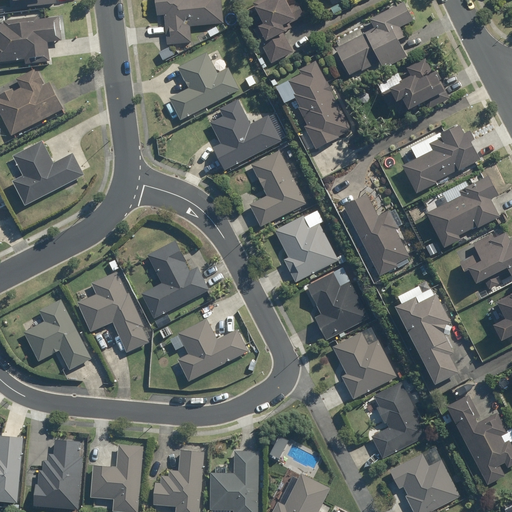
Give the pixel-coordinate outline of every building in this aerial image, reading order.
[(5,0),(8,0),(10,11),(56,5),(54,0),(5,0)] [(158,0),(160,14),(167,13),(170,43),(194,41),(193,25),(226,22),(223,0),(158,0)] [(257,0),(251,3),(262,24),(257,27),(253,30),(271,62),(292,51),(282,32),(292,27),(290,23),(303,16),(296,3),(287,7),(283,0),(257,0)] [(369,19),(373,28),(335,48),(348,74),(360,68),(361,71),(379,61),(383,69),(406,57),(397,40),(404,36),(399,27),(412,21),(402,2),(369,19)] [(0,63),(24,61),(24,66),(49,63),(47,44),(60,43),(58,20),(37,22),(37,20),(3,24),(3,26),(0,26),(0,63)] [(176,68),(186,89),(167,99),(179,121),(237,90),(226,68),(216,73),(205,53),(176,68)] [(377,83),(382,91),(380,92),(387,106),(393,103),(398,113),(423,100),(428,110),(449,98),(439,81),(437,82),(424,58),(406,68),(410,76),(400,81),(396,73),(377,83)] [(293,92),(292,92),(299,107),(298,108),(306,124),(303,126),(315,149),(351,130),(314,61),(298,70),(300,73),(287,80),(293,92)] [(0,117),(11,138),(63,111),(49,84),(42,88),(41,87),(43,86),(37,74),(35,75),(34,72),(15,81),(20,90),(13,94),(12,91),(0,96),(0,117)] [(222,171),(281,141),(267,115),(249,125),(236,100),(217,109),(221,117),(208,123),(219,144),(211,148),(222,171)] [(432,151),(401,166),(415,193),(436,183),(434,181),(457,169),(457,171),(480,160),(470,141),(473,139),(469,131),(463,134),(459,125),(439,135),(441,138),(429,144),(432,151)] [(29,206),(88,176),(77,154),(57,164),(45,141),(16,156),(26,176),(16,182),(29,206)] [(305,204),(278,151),(249,165),(265,196),(247,205),(259,228),(305,204)] [(458,190),(460,195),(425,213),(443,248),(460,239),(458,236),(476,227),(477,228),(499,217),(490,199),(497,196),(487,176),(458,190)] [(339,183),(329,188),(336,203),(346,197),(339,183)] [(343,207),(379,275),(397,266),(396,264),(409,257),(395,230),(397,229),(388,210),(377,216),(366,195),(343,207)] [(301,216),(273,231),(286,258),(282,260),(294,283),(337,261),(319,224),(308,229),(301,216)] [(491,234),(472,244),(476,253),(458,262),(467,278),(471,276),(474,283),(483,279),(488,289),(499,284),(493,274),(507,267),(511,277),(511,276),(511,239),(509,241),(505,233),(493,239),(491,234)] [(195,268),(188,272),(183,262),(184,262),(173,241),(145,255),(160,283),(139,294),(152,319),(207,290),(195,268)] [(89,284),(94,294),(75,303),(88,333),(111,323),(124,353),(147,343),(141,328),(143,328),(127,293),(126,294),(116,272),(89,284)] [(324,341),(368,319),(349,281),(338,287),(331,273),(304,286),(319,315),(313,318),(324,341)] [(511,294),(496,302),(504,319),(493,325),(500,341),(511,335),(511,294)] [(442,324),(447,322),(436,299),(428,303),(430,307),(420,311),(414,300),(399,308),(436,382),(456,372),(446,354),(450,352),(440,332),(442,324)] [(37,362),(58,351),(68,370),(90,359),(60,300),(37,311),(43,322),(21,333),(37,362)] [(215,340),(205,319),(176,334),(187,354),(175,360),(187,382),(247,352),(235,330),(215,340)] [(360,332),(330,347),(344,374),(339,377),(351,400),(396,377),(376,340),(367,345),(360,332)] [(399,383),(372,396),(377,407),(375,408),(383,424),(385,423),(387,428),(369,436),(380,459),(428,436),(414,409),(412,410),(399,383)] [(501,437),(507,433),(497,413),(477,423),(474,419),(480,416),(468,395),(446,407),(487,485),(504,475),(499,466),(504,463),(507,469),(511,466),(511,447),(508,441),(504,443),(501,437)] [(495,395),(486,399),(492,412),(501,407),(495,395)] [(442,417),(446,424),(451,421),(447,414),(442,417)] [(0,501),(15,503),(22,438),(0,436),(0,501)] [(77,510),(82,457),(78,457),(79,443),(53,440),(52,455),(47,454),(46,461),(42,460),(41,471),(37,470),(36,485),(33,485),(31,506),(77,510)] [(112,511),(136,511),(142,447),(117,444),(115,467),(91,465),(88,498),(111,500),(110,511),(112,511)] [(412,511),(429,511),(460,497),(434,447),(388,471),(398,490),(402,487),(406,495),(404,496),(412,511)] [(197,511),(203,453),(179,450),(177,471),(167,470),(167,477),(159,476),(158,484),(153,483),(151,505),(174,507),(173,511),(197,511)] [(257,511),(258,451),(232,451),(232,474),(224,474),(224,467),(213,467),(213,473),(208,473),(208,511),(231,511),(257,511)] [(316,511),(329,489),(299,474),(296,479),(291,476),(277,503),(275,502),(270,511),(269,511),(266,510),(265,511),(316,511)]
